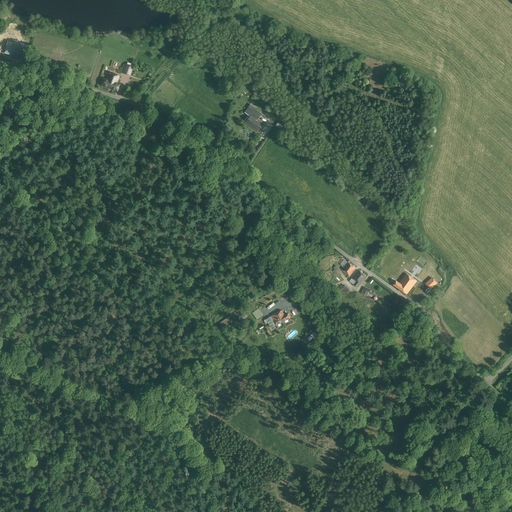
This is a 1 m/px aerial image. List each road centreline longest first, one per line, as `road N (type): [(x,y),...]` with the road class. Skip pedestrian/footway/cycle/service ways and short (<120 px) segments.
road 1 (track): [(0,58),(138,105),(204,143),(402,296),(488,384)]
road 2 (track): [(0,360),(154,414),(194,453),(225,511)]
